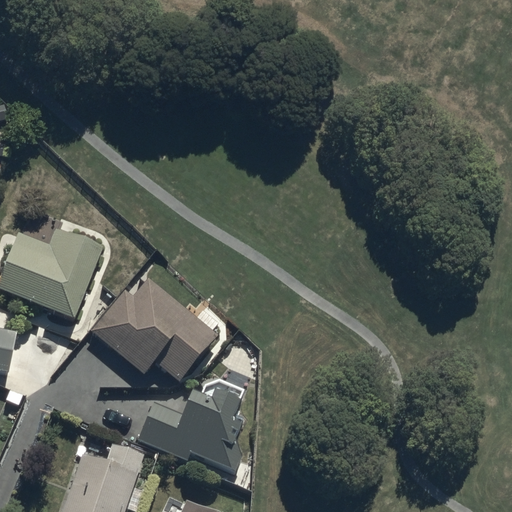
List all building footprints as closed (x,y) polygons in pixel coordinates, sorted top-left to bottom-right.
[(51,254),(17,243),(0,291),(0,300),(77,328),(103,257),(56,240),(51,254)] [(123,300),(90,337),(144,384),(154,372),(178,393),(220,345),(212,339),(218,332),(205,320),(199,328),(150,285),(131,307),(123,300)] [(0,325),(1,320),(0,320),(0,375),(11,378),(17,339),(0,335),(0,325)] [(221,389),(207,394),(201,406),(192,403),(186,418),(153,406),(138,442),(184,461),(187,455),(233,475),(242,453),(235,450),(242,432),(235,429),(242,413),(237,411),(243,399),(221,389)] [(107,472),(82,466),(66,511),(143,511),(157,471),(146,467),(149,458),(115,447),(107,472)]
